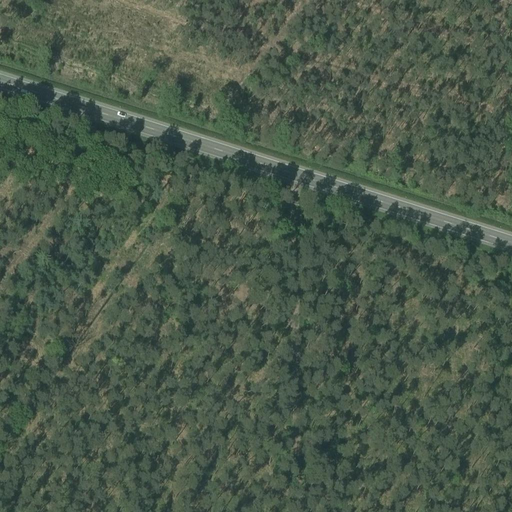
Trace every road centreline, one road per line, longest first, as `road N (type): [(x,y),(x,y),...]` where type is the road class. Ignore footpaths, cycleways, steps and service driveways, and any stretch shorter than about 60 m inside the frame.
road 1 (unclassified): [(288,172),(296,511)]
road 2 (secondary): [(0,82),(288,172)]
road 3 (secondary): [(288,172),(511,243)]
